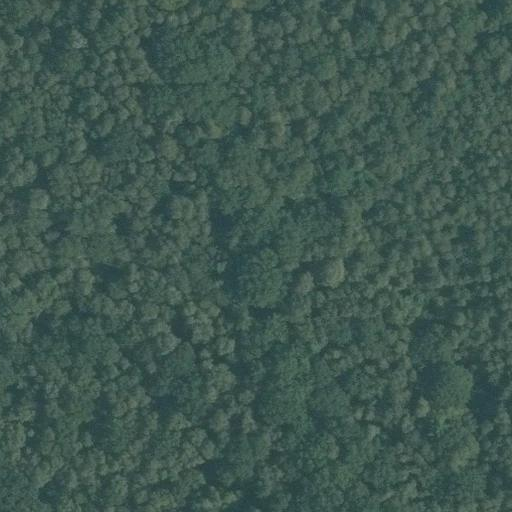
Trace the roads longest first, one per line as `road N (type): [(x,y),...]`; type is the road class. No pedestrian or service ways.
road 1 (track): [(159,0),(320,511)]
road 2 (track): [(471,0),(203,132)]
